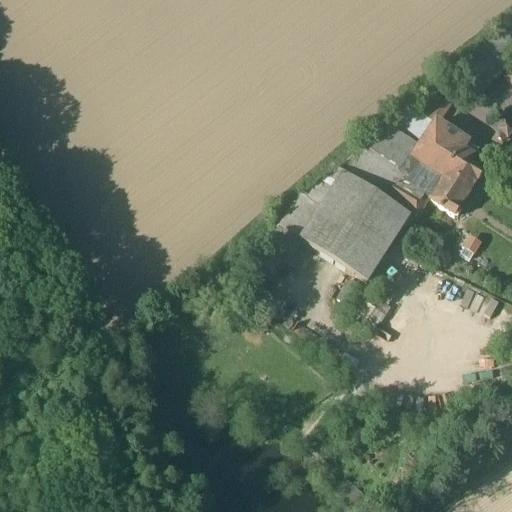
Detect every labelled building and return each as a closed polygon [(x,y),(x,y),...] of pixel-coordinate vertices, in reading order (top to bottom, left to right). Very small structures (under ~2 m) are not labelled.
[(511,52),(496,37),(479,55),(497,72),(511,56),(511,52)] [(479,55),(462,73),(480,90),(497,72),(479,55)] [(480,90),(462,73),(453,82),(471,100),(480,90)] [(436,90),(417,118),(433,129),(435,126),(451,100),(436,90)] [(417,118),(407,111),(389,138),(415,155),(433,129),(417,118)] [(464,147),(435,126),(433,129),(415,155),(425,162),(420,168),(442,180),(455,159),(456,160),(464,147)] [(384,135),(342,178),(382,204),(400,187),(420,168),(425,162),(415,155),(389,138),(384,135)] [(456,160),(455,159),(428,203),(427,204),(428,205),(453,222),(481,176),(456,160)] [(442,180),(420,168),(400,187),(417,197),(428,203),(442,180)] [(341,180),(331,173),(320,190),(318,188),(306,205),(299,199),(275,235),(364,290),(408,222),(403,218),(382,204),(342,178),(341,180)] [(400,187),(382,204),(403,218),(417,197),(400,187)] [(428,203),(417,197),(403,218),(408,222),(414,225),(428,205),(427,204),(428,203)]
